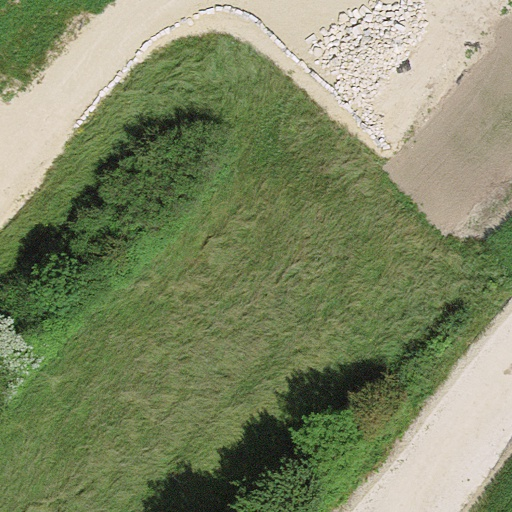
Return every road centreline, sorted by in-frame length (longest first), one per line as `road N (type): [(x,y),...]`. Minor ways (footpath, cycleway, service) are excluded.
road 1 (track): [(152,0),(0,182)]
road 2 (track): [(511,345),(368,511)]
